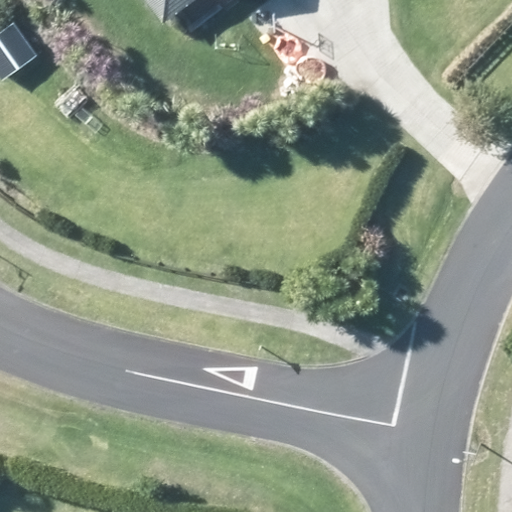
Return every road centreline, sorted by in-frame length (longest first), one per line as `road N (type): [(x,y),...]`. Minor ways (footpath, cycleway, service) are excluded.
road 1 (residential): [(0,336),(428,440)]
road 2 (residential): [(428,440),(455,333),(511,226)]
